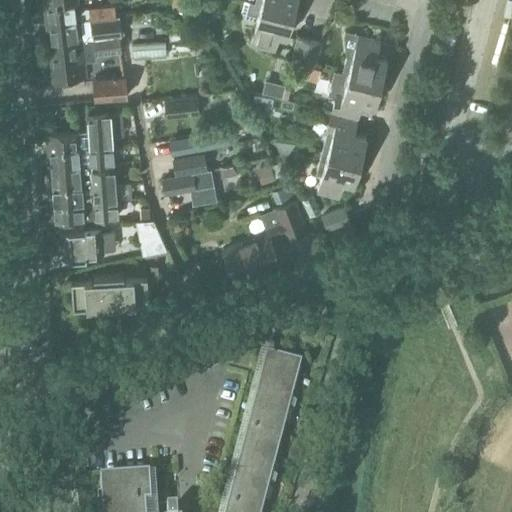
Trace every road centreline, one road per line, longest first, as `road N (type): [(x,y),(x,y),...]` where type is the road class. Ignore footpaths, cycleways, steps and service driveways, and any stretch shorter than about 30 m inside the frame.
road 1 (tertiary): [(28,398),(2,0)]
road 2 (unclassified): [(28,398),(368,268)]
road 3 (residential): [(368,268),(433,0)]
road 4 (unclassified): [(368,268),(511,211)]
road 5 (unknown): [(190,364),(196,412),(185,511)]
